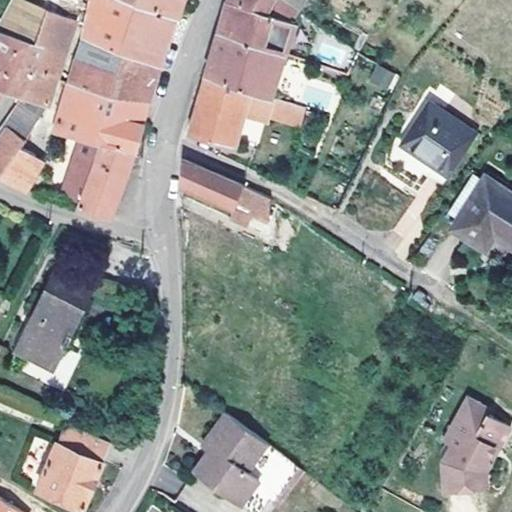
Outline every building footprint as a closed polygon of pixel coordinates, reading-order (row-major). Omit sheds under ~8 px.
[(26,0),(0,0),(0,35),(38,53),(61,64),(79,18),(53,9),(26,0)] [(81,1),(79,0),(58,0),(53,9),(79,18),(81,1)] [(93,0),(87,21),(82,38),(160,64),(168,36),(175,18),(178,19),(184,0),(93,0)] [(226,0),(224,7),(218,30),(285,55),(300,11),(283,0),(226,0)] [(285,55),(218,30),(211,52),(205,75),(271,96),(285,55)] [(0,35),(0,90),(3,87),(23,94),(38,53),(0,35)] [(160,64),(82,38),(73,67),(155,81),(158,72),(160,64)] [(61,64),(38,53),(23,94),(3,122),(9,127),(0,139),(0,173),(18,147),(44,105),(61,64)] [(394,72),(378,63),(371,76),(386,85),(394,72)] [(155,81),(73,67),(66,87),(149,99),(152,89),(155,81)] [(271,96),(205,75),(197,103),(189,131),(236,145),(244,115),(246,107),(268,113),(271,96)] [(149,99),(66,87),(51,127),(80,136),(98,141),(135,149),(145,115),(149,99)] [(8,95),(0,90),(0,110),(8,95)] [(305,106),(271,96),(268,113),(246,107),(244,115),(265,121),(267,116),(301,124),(305,106)] [(476,132),(428,100),(400,142),(447,174),(476,132)] [(98,141),(80,136),(61,191),(80,197),(98,141)] [(135,149),(98,141),(80,197),(77,206),(111,214),(124,182),(130,167),(135,149)] [(43,158),(18,147),(0,173),(0,176),(25,190),(43,158)] [(186,158),(184,185),(236,207),(239,198),(245,182),(186,158)] [(511,193),(484,175),(452,226),(485,247),(494,234),(511,245),(511,193)] [(273,196),(245,182),(239,198),(271,211),(273,196)] [(239,198),(236,207),(270,221),(271,211),(239,198)] [(99,278),(60,260),(20,342),(57,361),(99,278)] [(20,342),(16,350),(53,368),(57,361),(20,342)] [(211,448),(196,468),(254,511),(259,511),(298,462),(253,429),(227,410),(204,443),(211,448)] [(453,442),(455,444),(449,452),(449,486),(471,487),(475,491),(492,491),(492,476),(497,471),(495,463),(503,454),(509,453),(511,448),(511,431),(499,421),(493,428),(473,414),(453,442)] [(113,438),(67,419),(39,487),(85,505),(113,438)] [(509,453),(503,454),(495,463),(497,471),(509,453)] [(267,511),(302,466),(298,462),(259,511),(267,511)] [(0,493),(0,511),(19,511),(22,507),(0,493)]
